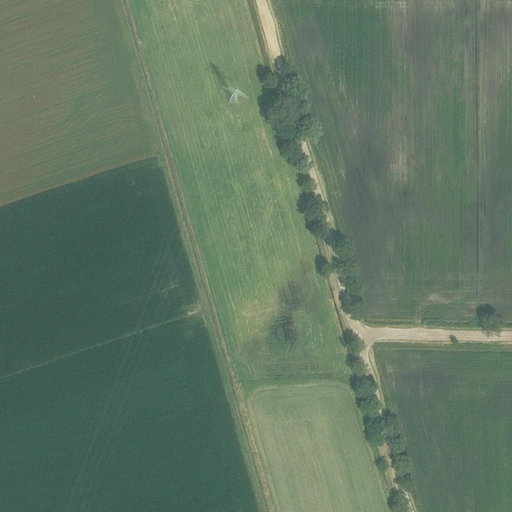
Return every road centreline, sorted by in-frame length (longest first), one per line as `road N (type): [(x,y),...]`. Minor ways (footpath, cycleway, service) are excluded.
road 1 (track): [(357,335),(259,0)]
road 2 (track): [(408,511),(357,335)]
road 3 (track): [(357,335),(511,337)]
